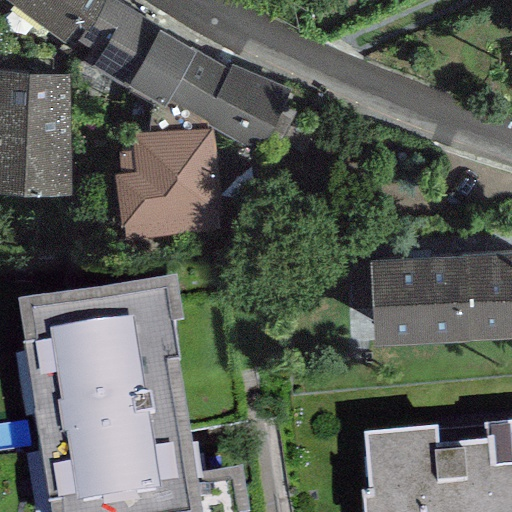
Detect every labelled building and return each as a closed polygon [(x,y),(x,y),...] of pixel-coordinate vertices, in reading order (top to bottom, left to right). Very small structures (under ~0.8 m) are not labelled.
[(99,0),(17,0),(72,42),(99,0)] [(159,20),(129,0),(99,0),(72,42),(70,45),(127,78),(129,74),(159,20)] [(195,42),(159,20),(129,74),(163,96),(166,88),(258,140),(290,87),(230,58),(195,42)] [(69,67),(0,61),(0,180),(71,183),(69,67)] [(220,217),(211,118),(142,124),(143,142),(119,144),(121,162),(115,162),(120,226),(220,217)] [(511,241),(369,250),(369,259),(350,261),(354,303),(373,301),(374,332),(511,323),(511,241)] [(176,290),(16,315),(24,361),(19,362),(42,511),(245,511),(240,478),(196,484),(173,336),(183,335),(176,290)] [(436,441),(364,447),(369,506),(362,506),(362,511),(511,511),(511,432),(488,434),(489,453),(438,457),(436,441)]
